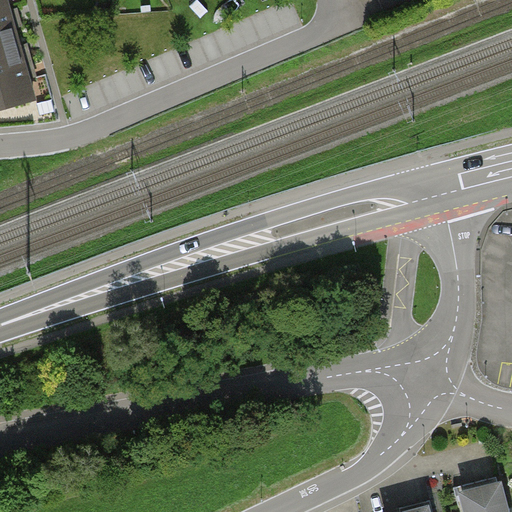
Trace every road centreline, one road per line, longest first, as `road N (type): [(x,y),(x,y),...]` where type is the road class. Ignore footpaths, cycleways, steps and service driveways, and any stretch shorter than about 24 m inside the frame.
road 1 (primary): [(440,189),(159,270),(0,328)]
road 2 (tertiary): [(437,382),(348,373),(0,438)]
road 3 (residential): [(0,149),(73,143),(348,26),(334,0)]
road 4 (tertiary): [(437,382),(423,416),(395,448),(287,511)]
road 5 (tertiary): [(440,189),(460,281),(437,382)]
